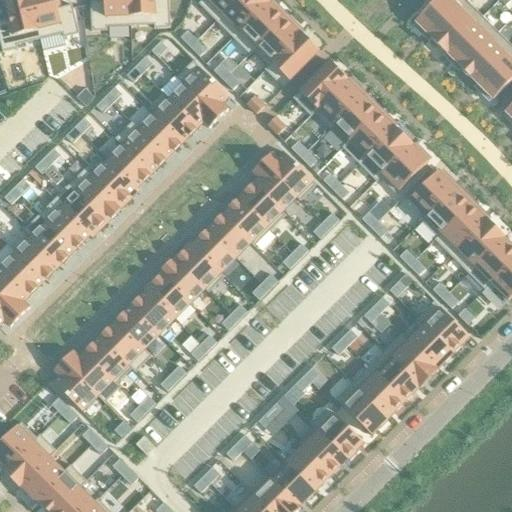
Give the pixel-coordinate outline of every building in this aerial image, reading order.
[(4,0),(10,22),(0,23),(0,42),(3,54),(18,50),(17,46),(40,41),(30,0),(4,0)] [(30,0),(40,41),(43,52),(66,47),(64,39),(79,35),(72,6),(58,10),(55,0),(30,0)] [(104,0),(105,3),(90,3),(92,33),(108,32),(108,28),(131,27),(129,0),(104,0)] [(154,0),(129,0),(131,27),(154,26),(155,30),(170,29),(169,0),(160,0),(155,0),(154,0)] [(204,0),(199,5),(216,23),(239,0),(204,0)] [(239,0),(216,23),(233,40),(269,4),(270,5),(271,4),(267,0),(239,0)] [(464,0),(438,0),(415,23),(417,24),(431,39),(430,39),(431,40),(468,3),(464,0)] [(468,3),(431,40),(446,55),(483,19),(468,3)] [(269,4),(233,40),(250,57),(253,53),(286,20),(270,5),(269,4)] [(483,19),(446,55),(447,56),(447,55),(461,69),(461,70),(462,70),(498,34),(483,19)] [(286,20),(253,53),(268,68),(269,69),(302,36),(301,36),(286,20)] [(188,33),(181,40),(190,49),(197,42),(188,33)] [(511,47),(498,34),(462,70),(462,71),(462,73),(467,77),(469,78),(470,79),(471,79),(477,85),(511,50),(511,47)] [(268,68),(265,72),(283,90),(320,53),(302,35),(301,36),(302,36),(269,69),(268,68)] [(197,42),(190,49),(200,59),(207,52),(197,42)] [(161,43),(152,53),(159,60),(168,50),(161,43)] [(511,50),(477,85),(492,100),(493,101),(511,82),(511,50)] [(146,59),(136,68),(143,75),(153,66),(146,59)] [(193,63),(177,79),(184,86),(219,120),(229,111),(223,105),(229,99),(193,63)] [(330,63),(293,100),(311,118),(315,115),(314,114),(347,82),(348,81),(330,63)] [(221,66),(214,73),(223,82),(230,75),(221,66)] [(136,68),(127,78),(134,85),(143,75),(136,68)] [(230,75),(223,82),(233,92),(240,85),(230,75)] [(174,77),(160,92),(169,101),(198,130),(204,124),(209,130),(219,120),(184,86),(177,79),(174,77)] [(347,82),(314,114),(315,115),(330,130),(363,98),(347,82)] [(115,89),(106,99),(113,106),(122,96),(115,89)] [(85,90),(77,99),(86,107),(94,99),(85,90)] [(255,98),(247,106),(257,116),(265,108),(255,98)] [(363,98),(330,130),(346,146),(379,114),(363,98)] [(106,99),(96,108),(103,115),(113,106),(106,99)] [(169,101),(153,116),(183,145),(198,130),(169,101)] [(346,146),(343,150),(359,166),(395,130),(394,129),(379,114),(346,146)] [(139,131),(138,131),(167,161),(183,145),(153,116),(139,131)] [(276,119),(268,127),(278,136),(286,129),(276,119)] [(85,120),(75,129),(82,136),(92,127),(85,120)] [(132,124),(116,140),(122,147),(123,147),(152,176),(167,161),(138,131),(139,131),(132,124)] [(395,130),(359,166),(377,184),(380,180),(379,180),(412,147),(413,148),(414,147),(395,128),(394,129),(395,130)] [(75,129),(66,139),(73,146),(82,136),(75,129)] [(298,143),(291,150),(301,160),(308,153),(298,143)] [(122,147),(108,162),(137,191),(138,190),(152,176),(123,147),(122,147)] [(412,147),(379,180),(380,180),(396,196),(429,164),(428,163),(413,148),(412,147)] [(54,150),(45,160),(52,167),(61,157),(54,150)] [(308,153),(301,160),(310,169),(317,162),(308,153)] [(272,154),(263,164),(298,199),(297,200),(300,203),(317,186),(300,170),(301,169),(298,166),(298,167),(284,154),(278,160),(272,154)] [(45,160),(35,169),(42,176),(52,167),(45,160)] [(93,176),(92,177),(124,209),(140,193),(138,190),(137,191),(108,162),(93,176)] [(263,164),(253,174),(259,179),(253,185),(282,215),(283,214),(297,200),(298,199),(263,164)] [(86,170),(70,186),(108,224),(124,209),(92,177),(93,176),(86,170)] [(438,173),(409,202),(425,219),(426,219),(455,190),(439,174),(438,173)] [(331,176),(324,182),(333,192),(340,185),(331,176)] [(23,181),(14,190),(21,197),(30,188),(23,181)] [(253,185),(238,200),(270,233),(286,217),(283,214),(282,215),(253,185)] [(340,185),(333,192),(342,201),(349,194),(340,185)] [(70,186),(55,201),(91,237),(90,237),(93,240),(108,224),(70,186)] [(14,190),(5,200),(12,207),(21,197),(14,190)] [(425,219),(422,222),(438,238),(439,239),(471,206),(455,190),(426,219),(425,219)] [(238,200),(222,216),(252,245),(251,246),(254,249),(270,233),(238,200)] [(55,201),(40,216),(76,252),(90,237),(91,237),(55,201)] [(438,238),(435,241),(451,258),(487,222),(471,206),(439,239),(438,238)] [(369,214),(362,221),(372,231),(379,224),(369,214)] [(332,215),(323,224),(330,231),(339,222),(332,215)] [(40,216),(24,232),(31,239),(31,238),(60,267),(76,252),(40,216)] [(222,216),(207,231),(236,260),(251,246),(252,245),(222,216)] [(487,222),(451,258),(468,275),(504,239),(505,240),(506,239),(488,221),(487,222)] [(323,224),(313,234),(320,241),(330,231),(323,224)] [(379,224),(372,231),(381,240),(388,233),(379,224)] [(192,245),(192,246),(221,275),(222,275),(236,260),(207,231),(192,245)] [(31,239),(16,253),(45,283),(60,267),(31,238),(31,239)] [(504,239),(468,275),(485,291),(511,263),(511,246),(505,240),(504,239)] [(190,243),(174,259),(206,291),(205,291),(209,295),(225,278),(222,275),(221,275),(192,246),(192,245),(190,243)] [(302,245),(292,255),(299,262),(309,252),(302,245)] [(407,252),(400,259),(409,268),(416,261),(407,252)] [(16,253),(1,269),(30,298),(45,283),(16,253)] [(292,255),(283,264),(290,271),(299,262),(292,255)] [(174,259),(159,274),(191,306),(205,291),(206,291),(174,259)] [(416,261),(409,268),(419,278),(426,271),(416,261)] [(511,263),(485,291),(502,309),(509,302),(511,299),(511,263)] [(1,269),(0,269),(0,298),(20,319),(30,309),(24,303),(30,298),(1,269)] [(159,274),(143,290),(145,292),(146,292),(175,321),(191,306),(159,274)] [(271,276),(262,285),(269,292),(278,283),(271,276)] [(399,283),(390,292),(397,299),(406,290),(399,283)] [(262,285),(252,295),(259,302),(269,292),(262,285)] [(440,285),(433,292),(442,301),(449,294),(440,285)] [(145,292),(131,307),(160,336),(175,321),(146,292),(145,292)] [(449,294),(442,301),(452,311),(459,304),(449,294)] [(0,298),(0,327),(5,323),(11,328),(20,319),(0,298)] [(383,299),(374,309),(381,316),(390,306),(383,299)] [(434,303),(417,321),(423,328),(424,327),(453,356),(470,339),(434,303)] [(131,307),(115,322),(145,352),(145,351),(160,336),(131,307)] [(241,307),(231,316),(238,323),(248,314),(241,307)] [(374,309),(364,318),(371,325),(381,316),(374,309)] [(465,310),(458,317),(468,327),(475,320),(465,310)] [(231,316),(222,325),(229,332),(238,323),(231,316)] [(115,322),(100,338),(133,370),(132,371),(135,374),(152,358),(145,351),(145,352),(115,322)] [(409,342),(408,343),(437,372),(438,372),(453,356),(424,327),(423,328),(409,342)] [(351,331),(341,341),(348,348),(358,338),(351,331)] [(402,335),(385,352),(421,388),(420,389),(421,390),(439,372),(438,372),(437,372),(408,343),(409,342),(402,335)] [(210,337),(201,347),(208,354),(217,344),(210,337)] [(100,338),(85,353),(117,386),(118,385),(132,371),(133,370),(100,338)] [(341,341),(332,350),(339,357),(348,348),(341,341)] [(201,347),(191,356),(198,363),(208,354),(201,347)] [(385,352),(369,368),(405,404),(420,389),(421,388),(385,352)] [(74,353),(64,363),(99,397),(98,398),(105,405),(122,388),(118,385),(117,386),(85,353),(79,359),(74,353)] [(60,378),(54,384),(67,397),(67,398),(69,400),(70,400),(83,413),(98,398),(99,397),(64,363),(54,372),(60,378)] [(179,368),(170,377),(177,384),(186,375),(179,368)] [(314,368),(305,377),(312,384),(321,375),(314,368)] [(369,368),(353,385),(389,421),(405,404),(369,368)] [(170,377),(161,387),(168,393),(177,384),(170,377)] [(305,377),(295,387),(302,394),(312,384),(305,377)] [(353,385),(336,401),(372,437),(389,421),(353,385)] [(149,398),(139,408),(146,415),(156,405),(149,398)] [(59,400),(52,407),(61,416),(68,409),(59,400)] [(278,405),(268,414),(275,421),(285,412),(278,405)] [(139,408),(130,417),(137,424),(146,415),(139,408)] [(68,409),(61,416),(71,426),(78,419),(68,409)] [(329,409),(311,426),(315,430),(315,429),(348,462),(365,445),(329,409)] [(268,414),(259,424),(266,430),(275,421),(268,414)] [(124,423),(115,432),(122,439),(131,430),(124,423)] [(1,441),(0,441),(0,467),(4,472),(5,472),(38,440),(37,439),(22,424),(3,443),(1,441)] [(315,430),(298,446),(302,449),(303,449),(332,478),(348,462),(315,429),(315,430)] [(89,431),(82,438),(92,447),(99,440),(89,431)] [(4,472),(4,473),(20,489),(21,488),(20,488),(50,458),(50,459),(57,452),(41,436),(37,439),(38,440),(5,472),(4,472)] [(245,437),(236,446),(243,453),(252,444),(245,437)] [(99,440),(92,447),(101,456),(108,450),(99,440)] [(236,446),(226,456),(233,463),(243,453),(236,446)] [(302,449),(286,465),(316,494),(332,478),(303,449),(302,449)] [(50,458),(20,488),(21,488),(36,503),(65,474),(64,473),(50,459),(50,458)] [(120,461),(113,468),(122,478),(129,471),(120,461)] [(286,465),(270,481),(299,510),(300,509),(316,494),(286,465)] [(65,474),(36,503),(44,511),(57,511),(80,489),(81,490),(88,483),(71,466),(64,473),(65,474)] [(213,469),(204,479),(211,486),(220,476),(213,469)] [(129,471),(122,478),(132,487),(139,480),(129,471)] [(204,479),(194,488),(201,495),(211,486),(204,479)] [(255,496),(254,497),(269,511),(299,511),(301,510),(300,509),(299,510),(270,481),(255,496)] [(80,489),(57,511),(87,511),(95,504),(81,490),(80,489)] [(251,493),(235,510),(237,511),(269,511),(254,497),(255,496),(251,493)] [(95,504),(87,511),(109,511),(98,500),(95,504)]
